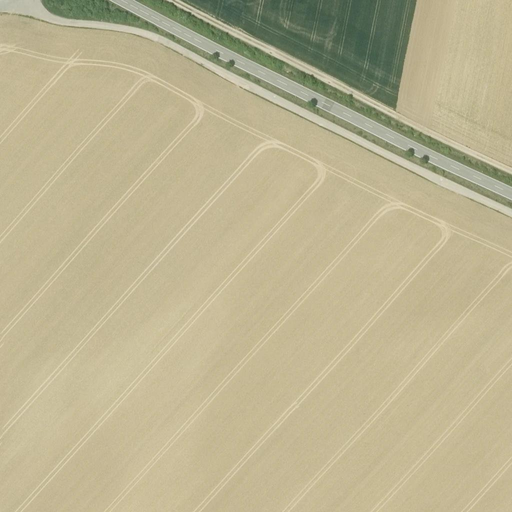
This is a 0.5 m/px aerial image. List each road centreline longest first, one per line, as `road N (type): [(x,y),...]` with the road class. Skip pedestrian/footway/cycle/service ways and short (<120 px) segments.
road 1 (track): [(511,228),(169,59),(49,35),(33,10)]
road 2 (tertiary): [(511,208),(90,0)]
road 3 (track): [(511,185),(142,0)]
